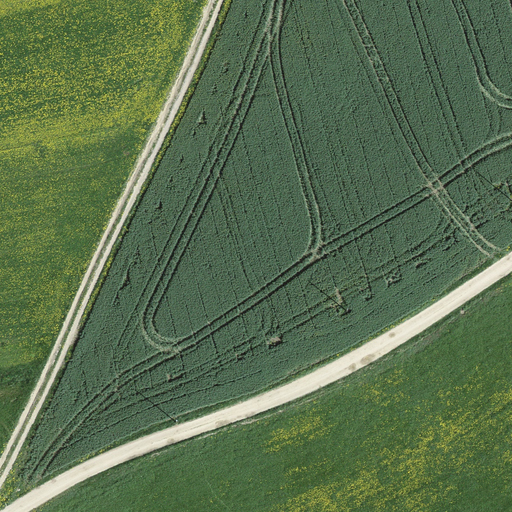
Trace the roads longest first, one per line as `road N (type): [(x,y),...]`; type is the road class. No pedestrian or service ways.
road 1 (track): [(27,511),(127,454),(312,394),(511,270)]
road 2 (track): [(217,0),(147,175),(0,484)]
